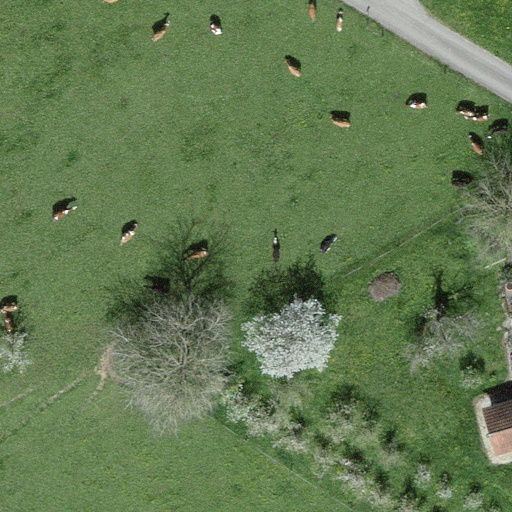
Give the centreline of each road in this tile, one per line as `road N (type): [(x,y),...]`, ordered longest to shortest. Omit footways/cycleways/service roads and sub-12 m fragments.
road 1 (track): [(0,373),(261,296),(511,171)]
road 2 (residential): [(375,0),(511,82)]
